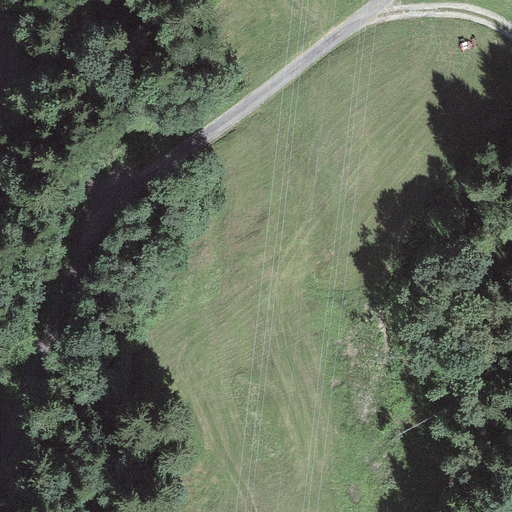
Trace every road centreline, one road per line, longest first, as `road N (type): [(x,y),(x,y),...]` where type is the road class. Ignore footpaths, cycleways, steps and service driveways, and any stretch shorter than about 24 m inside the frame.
road 1 (track): [(0,463),(79,256),(110,212),(388,0)]
road 2 (track): [(369,13),(431,11),(511,33)]
